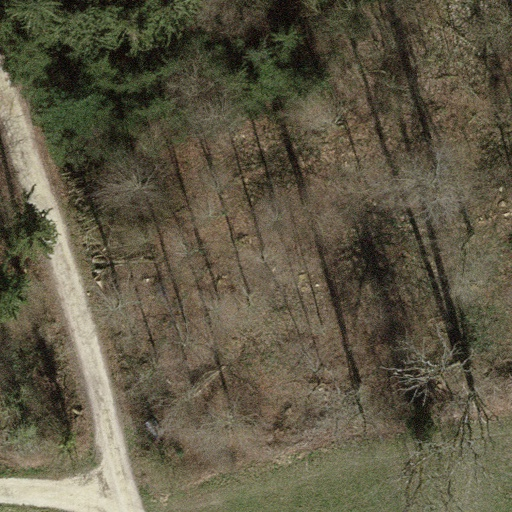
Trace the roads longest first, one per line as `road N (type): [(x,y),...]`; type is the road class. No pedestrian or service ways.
road 1 (track): [(0,80),(145,511)]
road 2 (track): [(137,487),(0,489)]
